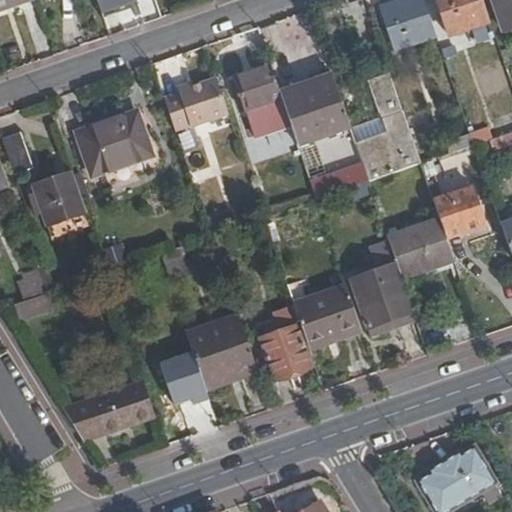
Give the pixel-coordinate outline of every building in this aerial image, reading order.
[(0,0),(0,13),(36,1),(35,0),(0,0)] [(95,0),(99,13),(125,4),(135,1),(134,0),(95,0)] [(393,48),(434,34),(422,0),(412,0),(380,11),(393,48)] [(489,24),(480,0),(435,0),(449,38),(489,24)] [(511,28),(511,1),(494,8),(503,32),(511,28)] [(99,13),(102,20),(127,11),(125,4),(99,13)] [(277,91),(269,67),(233,79),(244,110),(280,98),(277,91)] [(277,91),(280,98),(332,80),(330,73),(277,91)] [(362,167),(368,183),(420,165),(389,74),(366,82),(379,119),(386,140),(356,150),(362,167)] [(177,93),(162,98),(174,132),(226,113),(215,80),(193,88),(177,93)] [(280,98),(296,145),(348,127),(332,80),(280,98)] [(174,87),(177,93),(193,88),(190,81),(174,87)] [(126,132),(139,127),(135,115),(122,120),(126,132)] [(349,129),(356,150),(386,140),(379,119),(349,129)] [(150,157),(139,127),(126,132),(122,120),(77,135),(92,177),(150,157)] [(345,132),(317,139),(322,163),(351,156),(345,132)] [(511,133),(489,141),(493,151),(511,144),(511,133)] [(18,134),(1,140),(13,175),(30,169),(18,134)] [(310,185),(316,201),(343,192),(368,183),(362,167),(310,185)] [(86,214),(71,172),(31,186),(33,193),(27,195),(34,216),(40,214),(45,228),(86,214)] [(432,179),(426,181),(430,192),(436,190),(432,179)] [(368,183),(343,192),(348,207),(373,199),(368,183)] [(433,203),(439,219),(447,241),(484,228),(471,190),(433,203)] [(511,216),(499,221),(511,258),(511,216)] [(439,219),(387,237),(393,256),(399,272),(400,274),(452,256),(447,241),(439,219)] [(399,272),(393,256),(384,259),(390,275),(399,272)] [(402,280),(454,262),(452,256),(400,274),(401,278),(402,280)] [(183,261),(167,266),(172,282),(188,276),(183,261)] [(369,331),(414,315),(402,280),(401,278),(388,283),(391,293),(385,295),(387,301),(361,310),(369,331)] [(346,287),(293,306),(294,310),(301,328),(309,351),(362,333),(346,287)] [(23,302),(14,305),(20,323),(48,313),(43,298),(25,305),(23,302)] [(301,328),(294,310),(280,315),(286,333),(297,329),(301,328)] [(237,316),(185,334),(205,390),(257,372),(237,316)] [(297,329),(286,333),(260,342),(274,383),(312,370),(297,329)] [(63,409),(83,443),(157,418),(144,383),(63,409)] [(459,455),(436,469),(459,507),(493,485),(472,451),(461,458),(459,455)] [(450,511),(459,507),(436,469),(426,475),(428,478),(417,484),(434,511),(450,511)]
